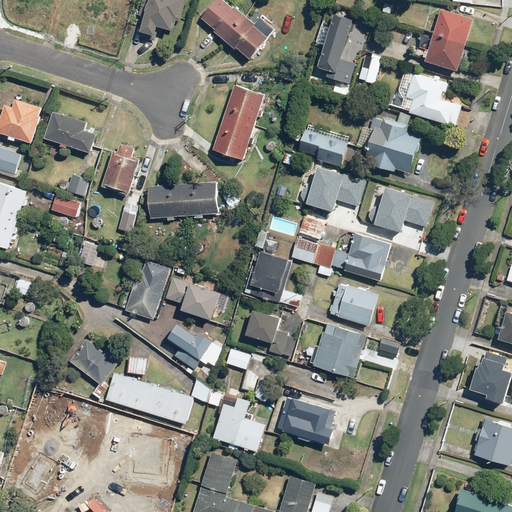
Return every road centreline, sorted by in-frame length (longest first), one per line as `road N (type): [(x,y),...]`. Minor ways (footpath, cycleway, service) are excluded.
road 1 (residential): [(385,511),(511,84)]
road 2 (residential): [(170,97),(0,43)]
